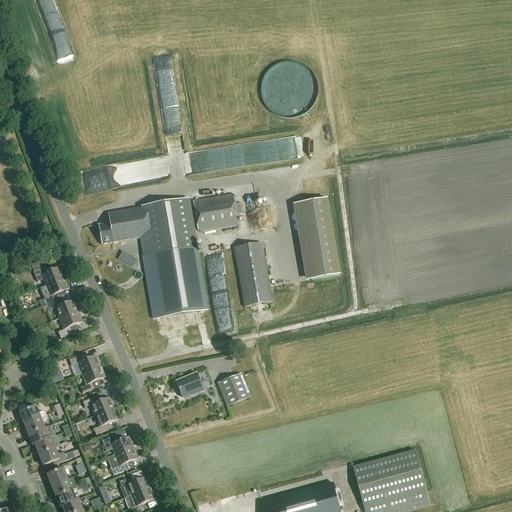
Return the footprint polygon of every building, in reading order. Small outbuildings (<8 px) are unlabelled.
[(235,216),(242,216),(239,203),(233,204),(232,195),(192,201),(198,234),(237,227),(235,216)] [(290,203),(302,280),(340,275),(328,198),(290,203)] [(108,222),(97,224),(100,245),(139,238),(140,242),(132,244),(134,257),(142,256),(153,317),(204,309),(192,239),(184,200),(146,205),(106,212),(108,222)] [(259,207),(261,219),(264,219),(264,226),(273,225),(271,206),(259,207)] [(244,308),(272,303),(262,244),(234,249),(244,308)] [(129,256),(125,264),(131,267),(132,267),(136,260),(135,259),(129,256)] [(30,266),(35,278),(37,283),(43,281),(45,286),(64,279),(59,268),(47,273),(44,268),(41,261),(30,266)] [(58,301),(56,295),(68,290),(64,279),(45,286),(50,298),(44,300),(46,306),(58,301)] [(59,320),(77,312),(73,301),(60,306),(58,301),(46,306),(48,311),(54,309),(59,320)] [(77,312),(59,320),(63,331),(57,333),(60,339),(71,334),(69,328),(82,323),(77,312)] [(81,375),(100,368),(95,357),(83,362),(80,356),(69,361),(71,367),(77,364),(81,375)] [(100,368),(81,375),(86,386),(80,388),(82,394),(94,389),(92,384),(104,379),(100,368)] [(196,394),(202,391),(196,374),(175,382),(180,397),(195,392),(196,394)] [(226,408),(250,398),(240,374),(216,384),(226,408)] [(90,406),(95,417),(113,410),(109,398),(96,404),(94,398),(82,403),(84,409),(90,406)] [(21,419),(24,425),(40,418),(46,416),(45,414),(42,413),(38,415),(35,407),(19,414),(17,415),(19,420),(21,419)] [(113,410),(95,417),(99,428),(93,430),(96,436),(107,431),(105,426),(118,421),(113,410)] [(25,436),(44,429),(42,423),(45,422),(46,418),(46,416),(40,418),(24,425),(26,431),(23,432),(25,436)] [(44,430),(44,429),(25,436),(27,441),(30,440),(32,447),(34,446),(34,445),(48,439),(50,438),(51,439),(55,437),(55,436),(54,437),(50,427),(44,430)] [(59,447),(55,437),(51,439),(50,438),(48,439),(34,445),(34,446),(37,451),(34,452),(36,457),(55,449),(55,448),(59,447)] [(106,453),(112,450),(114,456),(107,459),(133,449),(129,438),(116,443),(113,437),(102,442),(106,453)] [(82,446),(84,453),(92,450),(89,443),(82,446)] [(40,460),(43,467),(52,463),(53,467),(67,461),(63,453),(57,455),(55,449),(36,457),(38,461),(40,460)] [(113,476),(127,471),(125,465),(138,460),(133,449),(107,459),(111,470),(110,471),(113,476)] [(352,470),(363,511),(407,511),(429,506),(414,452),(352,470)] [(48,481),(51,487),(67,481),(63,470),(47,476),(44,477),(46,482),(48,481)] [(124,500),(150,489),(145,478),(132,484),(130,478),(118,483),(121,489),(120,489),(124,500)] [(68,481),(67,481),(51,487),(53,493),(51,494),(53,499),(72,491),(77,489),(73,479),(68,481)] [(339,511),(331,483),(261,502),(263,511),(339,511)] [(150,489),(124,500),(128,511),(130,510),(130,511),(141,511),(144,511),(141,506),(154,501),(150,489)] [(76,501),(72,491),(53,499),(54,503),(57,502),(60,509),(62,508),(76,502),(76,501)] [(109,498),(103,500),(105,506),(112,503),(109,498)] [(78,500),(76,501),(76,502),(62,508),(63,511),(81,511),(82,511),(78,500)]
